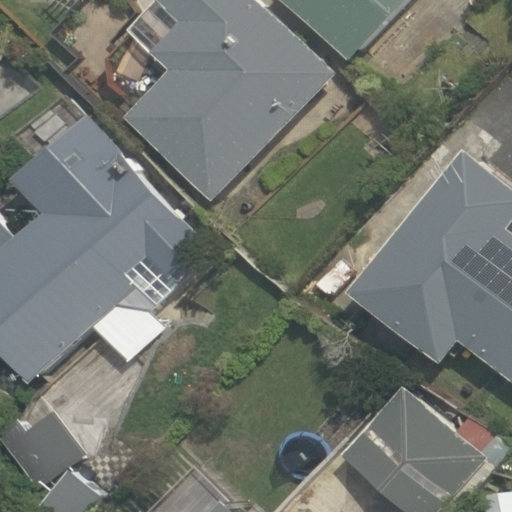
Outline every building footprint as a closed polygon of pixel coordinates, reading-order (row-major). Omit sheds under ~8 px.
[(174,73),(131,114),(217,199),(345,70),(272,0),(166,0),(146,20),(167,43),(162,49),(168,55),(163,60),(174,73)] [(295,0),(356,57),(409,0),(412,0),(433,20),(454,0),(295,0)] [(0,341),(36,382),(98,326),(132,363),(172,328),(157,311),(201,269),(192,261),(214,238),(96,111),(22,173),(53,209),(24,236),(6,216),(0,179),(0,341)] [(511,172),(476,144),(361,285),(449,360),(468,338),(511,373),(511,172)] [(413,393),(358,454),(422,511),(458,511),(497,469),(413,393)] [(259,408),(150,511),(295,511),(328,481),(259,408)]
